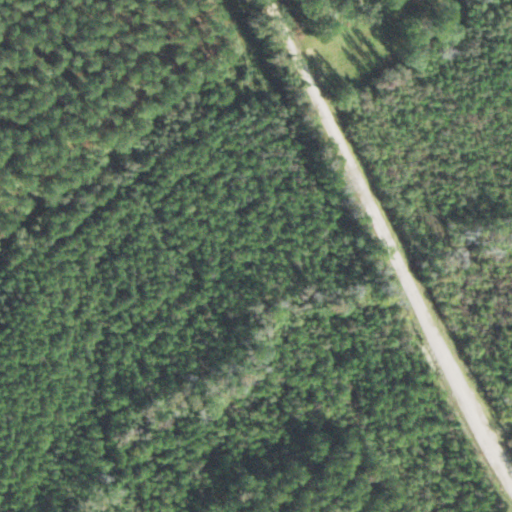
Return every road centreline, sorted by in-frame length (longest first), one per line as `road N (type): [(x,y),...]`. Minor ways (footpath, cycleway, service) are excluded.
road 1 (residential): [(511,447),(492,426),(487,395),(356,170)]
road 2 (residential): [(356,170),(277,0)]
